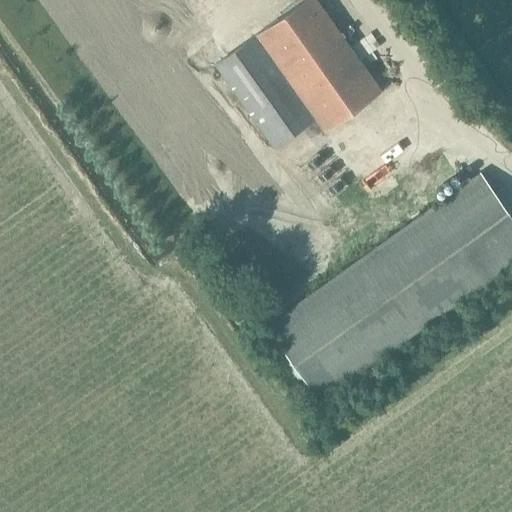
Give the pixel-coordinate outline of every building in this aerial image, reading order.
[(137,0),(130,6),(144,23),(160,9),(152,0),(137,0)] [(315,116),(324,130),(380,90),(316,0),(304,0),(256,35),(315,116)] [(161,83),(186,65),(159,27),(134,45),(161,83)] [(215,64),(274,146),(315,116),(256,35),(215,64)] [(284,263),(354,218),(317,160),(247,205),(284,263)] [(319,399),(511,260),(511,217),(480,174),(267,326),(319,399)]
